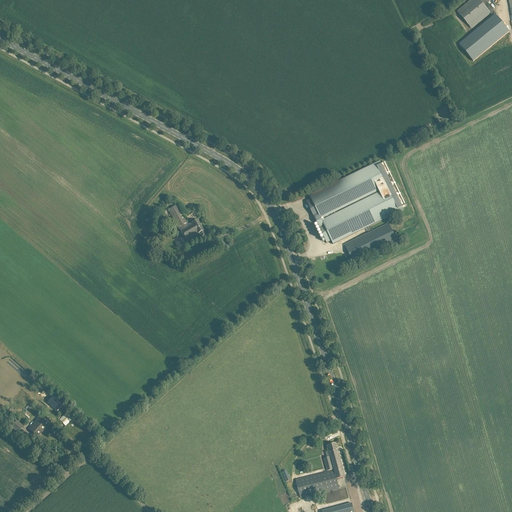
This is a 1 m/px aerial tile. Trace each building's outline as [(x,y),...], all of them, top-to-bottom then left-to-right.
[(470,0),(457,11),(472,29),(490,13),(493,16),(459,44),(474,62),(510,32),(495,15),(496,14),(487,3),(490,0),(470,0)] [(435,151),(428,153),(432,163),(439,160),(435,151)] [(311,200),(307,202),(327,244),(331,241),(333,245),(404,211),(381,162),(310,196),(311,200)] [(169,210),(186,241),(199,233),(202,237),(206,235),(197,220),(188,225),(177,205),(169,210)] [(345,245),(353,263),(398,241),(389,223),(345,245)] [(180,258),(185,267),(198,260),(193,251),(180,258)] [(52,397),(47,403),(57,411),(62,405),(52,397)] [(21,411),(25,415),(33,406),(29,402),(21,411)] [(49,424),(46,420),(40,416),(33,424),(29,420),(24,426),(38,437),(49,424)] [(13,426),(16,428),(15,430),(18,433),(23,427),(17,422),(13,426)] [(327,446),(330,457),(324,459),(327,471),(333,470),(296,480),(301,498),(339,488),(337,479),(345,477),(336,443),(327,446)] [(281,473),(286,482),(291,480),(287,470),(281,473)]
